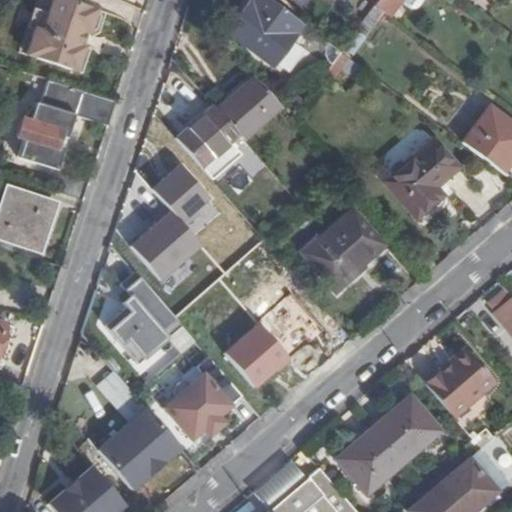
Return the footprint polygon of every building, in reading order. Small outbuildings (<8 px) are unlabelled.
[(62,0),(50,0),(45,14),(39,33),(32,31),(32,32),(23,56),(73,73),(81,50),(76,48),(80,34),(86,36),(94,30),(97,19),(95,11),(62,0)] [(303,27),(266,0),(253,0),(227,34),(273,68),(303,27)] [(380,0),(363,0),(347,22),(357,30),(374,8),(380,0)] [(380,0),(374,8),(381,13),(390,20),(405,0),(380,0)] [(374,8),(357,30),(343,49),(352,57),(362,44),(359,43),(381,13),(374,8)] [(39,33),(45,14),(32,10),(25,30),(32,32),(32,31),(39,33)] [(81,50),(86,36),(80,34),(76,48),(81,50)] [(339,54),(322,77),(330,83),(341,69),(339,67),(345,59),(339,54)] [(362,71),(345,59),(339,67),(341,69),(355,79),(362,71)] [(254,80),(216,114),(242,143),(279,109),(254,80)] [(46,83),(113,107),(114,103),(46,81),(46,83)] [(72,117),(106,128),(113,107),(46,83),(39,105),(34,104),(29,113),(18,125),(15,130),(15,138),(22,141),(16,159),(54,171),(62,147),(57,146),(60,137),(65,139),(72,117)] [(212,110),(175,143),(177,146),(209,181),(247,149),(242,143),(216,114),(212,110)] [(461,145),(501,175),(511,160),(511,127),(488,110),(461,145)] [(62,147),(65,139),(60,137),(57,146),(62,147)] [(414,220),(442,197),(433,188),(455,168),(432,141),(382,183),(414,220)] [(190,201),(196,195),(209,184),(176,146),(157,164),(190,201)] [(506,179),(511,170),(511,160),(501,175),(506,179)] [(141,211),(163,183),(149,171),(127,199),(141,211)] [(209,184),(196,195),(220,221),(233,210),(209,184)] [(0,248),(8,251),(10,243),(36,252),(52,204),(8,190),(2,210),(0,209),(0,248)] [(335,292),(385,248),(352,210),(301,254),(335,292)] [(185,257),(201,276),(203,275),(228,304),(227,304),(231,309),(251,291),(237,276),(264,252),(244,229),(243,230),(235,222),(209,244),(205,239),(185,257)] [(203,275),(201,276),(227,304),(228,304),(203,275)] [(134,302),(103,326),(144,378),(170,357),(166,351),(174,345),(167,336),(180,326),(140,276),(124,289),(134,302)] [(496,317),(511,302),(511,301),(509,299),(493,313),(496,317)] [(511,302),(496,317),(511,335),(511,302)] [(1,330),(3,326),(0,325),(0,365),(11,334),(1,330)] [(438,372),(423,385),(452,418),(492,383),(468,354),(442,376),(438,372)] [(212,363),(160,406),(192,444),(244,402),(212,363)] [(93,452),(132,495),(182,451),(113,373),(99,386),(129,419),(93,452)] [(409,397),(372,428),(402,463),(440,432),(409,397)] [(402,463),(372,428),(335,459),(365,495),(402,463)] [(472,511),(508,482),(479,450),(408,510),(409,511),(472,511)] [(288,461),(250,494),(265,511),(267,511),(305,480),(288,461)] [(91,467),(47,506),(52,511),(115,511),(123,506),(91,467)] [(305,480),(267,511),(354,511),(318,469),(305,480)]
